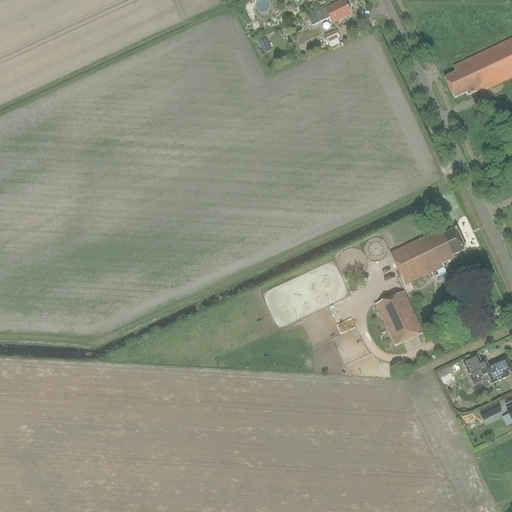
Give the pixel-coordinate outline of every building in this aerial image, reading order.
[(345,4),(343,1),(326,9),(332,23),(350,15),(349,14),(351,12),(347,3),(345,4)] [(340,39),(336,31),(325,36),(329,44),(340,39)] [(482,92),(511,77),(511,39),(453,67),(456,73),(444,78),(454,99),(466,93),(467,96),(481,89),(482,92)] [(259,44),(262,50),(270,46),(267,40),(259,44)] [(453,256),(466,250),(456,229),(444,234),(441,229),(390,254),(405,286),(444,267),(442,264),(455,258),(453,256)] [(424,333),(405,291),(376,305),(395,347),(424,333)] [(507,358),(487,368),(485,363),(480,365),(477,358),(461,365),(465,375),(468,382),(473,380),(474,382),(479,379),(478,377),(487,373),(492,384),(506,378),(505,376),(511,372),(511,367),(511,366),(510,367),(507,358)] [(511,405),(501,411),(508,426),(511,423),(511,405)] [(480,414),(484,421),(493,416),(489,409),(480,414)]
